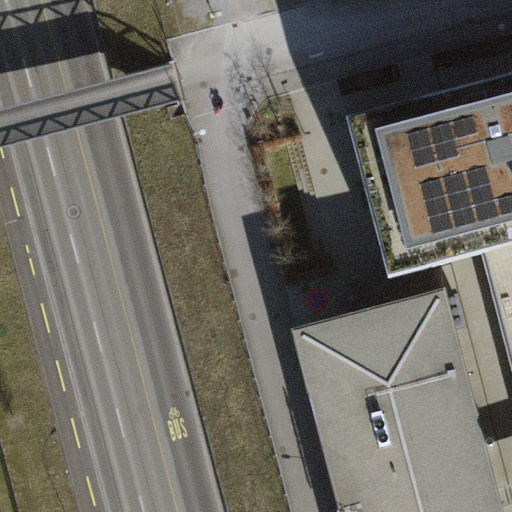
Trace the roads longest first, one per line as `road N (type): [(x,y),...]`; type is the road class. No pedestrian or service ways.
road 1 (secondary): [(16,0),(162,511)]
road 2 (residential): [(469,0),(208,68),(179,83)]
